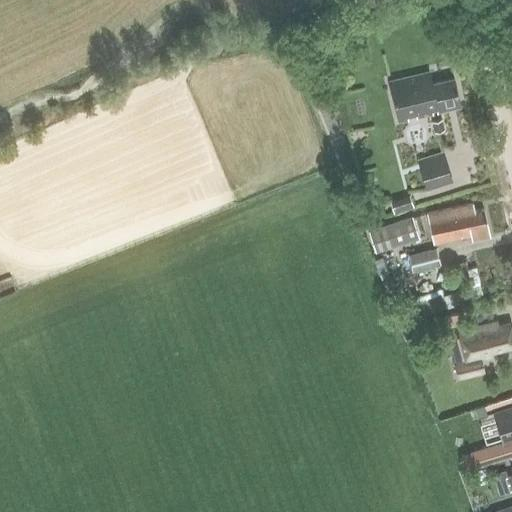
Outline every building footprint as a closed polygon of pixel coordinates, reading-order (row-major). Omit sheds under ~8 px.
[(436,111),(437,113),(461,108),(454,80),(432,85),(429,73),(389,83),(399,123),(406,121),(406,118),(416,115),(417,118),(432,115),(432,112),(436,111)] [(444,131),(442,121),(432,123),(435,133),(444,131)] [(452,182),(443,154),(418,161),(427,190),(452,182)] [(375,223),(369,204),(356,209),(362,227),(375,223)] [(473,204),(442,210),(427,213),(433,243),(471,235),(472,241),(490,237),(484,210),(475,212),(473,204)] [(376,253),(398,245),(418,238),(410,216),(368,230),(376,253)] [(411,271),(438,265),(433,247),(406,254),(411,271)] [(458,287),(421,296),(425,314),(462,306),(458,287)] [(459,334),(460,336),(449,339),(459,379),(486,372),(483,360),(493,357),(492,353),(511,347),(511,331),(511,326),(499,329),(498,324),(459,334)] [(484,406),(473,409),(476,418),(487,415),(484,406)] [(503,444),(493,447),(463,457),(468,471),(511,457),(511,408),(494,415),(503,444)]
